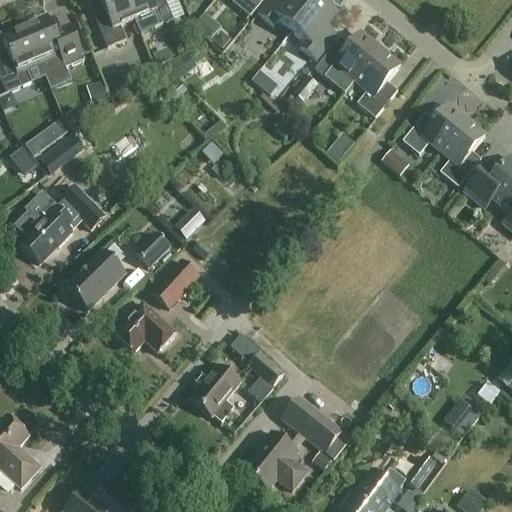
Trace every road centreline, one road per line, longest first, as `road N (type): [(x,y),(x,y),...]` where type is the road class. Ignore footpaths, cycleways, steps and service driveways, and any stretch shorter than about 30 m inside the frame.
road 1 (unclassified): [(134,437),(0,312)]
road 2 (residential): [(134,437),(238,314)]
road 3 (residential): [(469,78),(375,0)]
road 4 (unclassified): [(228,511),(134,437)]
